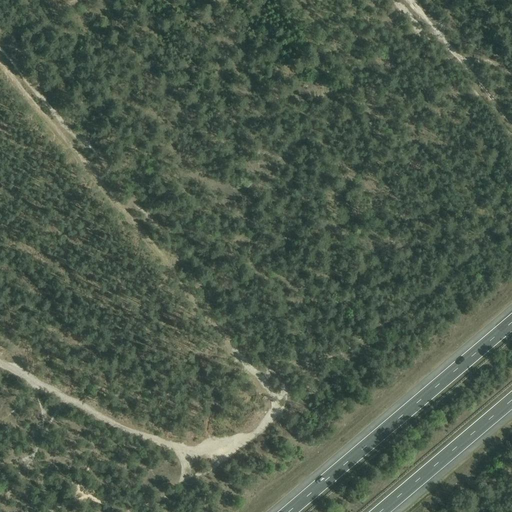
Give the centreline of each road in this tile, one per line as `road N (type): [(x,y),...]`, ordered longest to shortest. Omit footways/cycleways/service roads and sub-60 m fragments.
road 1 (track): [(0,361),(63,400),(178,450),(250,439),(274,406),(270,390),(0,62)]
road 2 (motorway): [(511,322),(287,511)]
road 3 (motorway): [(381,511),(511,401)]
